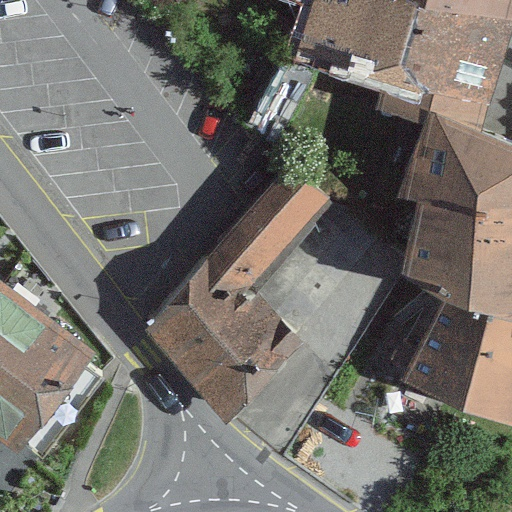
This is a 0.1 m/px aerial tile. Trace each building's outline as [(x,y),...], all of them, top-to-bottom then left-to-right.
[(393,73),(488,93),(508,16),(448,0),(315,0),(305,47),(393,73)] [(448,0),(508,16),(510,0),(448,0)] [(453,292),(511,311),(511,133),(479,127),(488,93),(393,73),(383,106),(432,116),(413,182),(438,188),(417,273),(453,292)] [(329,199),(291,165),(155,323),(235,415),(299,342),(249,293),(257,281),(266,291),(313,237),(304,228),(329,199)] [(87,359),(95,347),(0,278),(0,424),(26,443),(87,359)] [(404,384),(511,420),(511,311),(453,292),(404,384)] [(107,373),(87,359),(26,443),(46,457),(107,373)]
